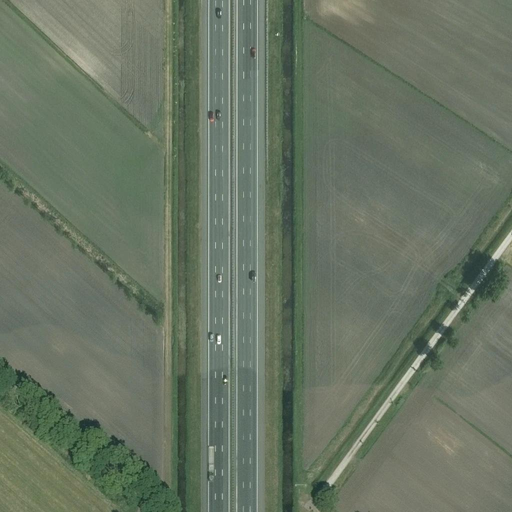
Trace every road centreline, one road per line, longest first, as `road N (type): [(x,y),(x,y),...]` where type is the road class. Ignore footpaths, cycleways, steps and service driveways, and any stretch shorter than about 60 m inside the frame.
road 1 (track): [(167,0),(167,472),(165,501),(144,498),(142,511)]
road 2 (motorway): [(218,0),(217,511)]
road 3 (motorway): [(252,511),(252,0)]
road 4 (unclassified): [(144,498),(0,375)]
